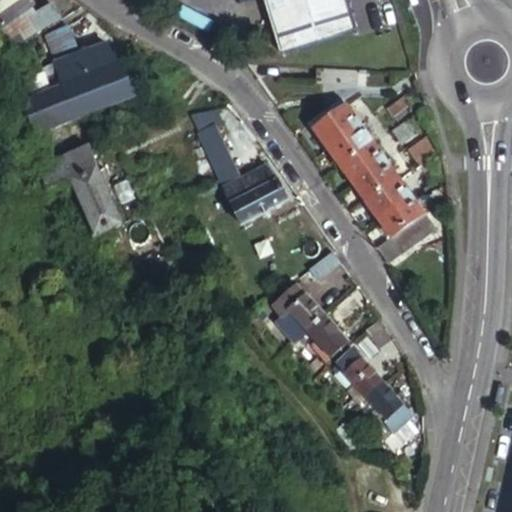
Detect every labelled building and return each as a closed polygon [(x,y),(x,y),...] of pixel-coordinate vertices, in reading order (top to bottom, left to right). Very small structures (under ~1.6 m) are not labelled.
[(55,0),(0,0),(0,24),(10,42),(63,11),(55,0)] [(257,0),(273,57),(350,35),(339,0),(257,0)] [(50,91),(120,66),(107,45),(43,70),(50,91)] [(24,103),(26,111),(35,135),(140,97),(133,77),(128,77),(120,66),(50,91),(24,103)] [(316,133),(330,153),(362,131),(347,110),(316,133)] [(223,129),(218,115),(193,118),(243,228),(289,207),(279,186),(266,170),(240,183),(217,132),(223,129)] [(362,131),(330,153),(343,171),(375,150),(362,131)] [(50,136),(37,140),(46,164),(42,165),(74,247),(121,227),(90,147),(58,160),(50,136)] [(426,145),(410,155),(419,170),(435,159),(426,145)] [(343,171),(355,189),(387,167),(375,150),(343,171)] [(367,206),(398,184),(387,167),(355,189),(367,206)] [(411,203),(398,184),(367,206),(380,224),(411,203)] [(423,220),(411,203),(380,224),(393,242),(423,220)] [(393,242),(377,252),(386,266),(432,234),(423,220),(393,242)] [(342,265),(335,256),(313,273),(320,282),(342,265)] [(308,336),(324,322),(307,301),(305,303),(296,291),(283,302),(290,316),(308,336)] [(348,350),(324,322),(308,336),(332,365),(348,350)] [(381,328),(369,336),(384,355),(395,348),(381,328)] [(369,404),(385,388),(354,355),(338,371),(369,404)] [(415,420),(385,388),(369,404),(390,426),(388,428),(391,432),(385,438),(394,455),(418,438),(408,427),(415,420)]
